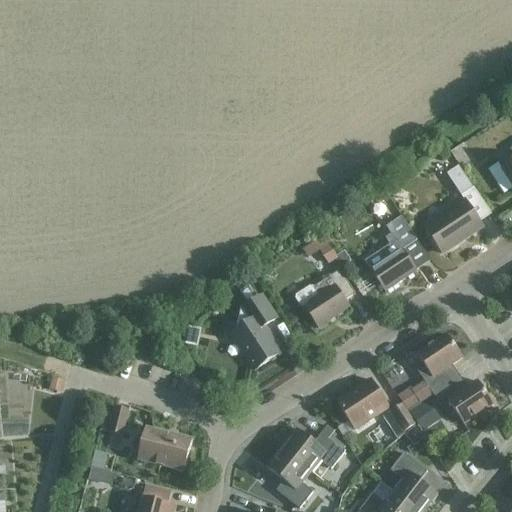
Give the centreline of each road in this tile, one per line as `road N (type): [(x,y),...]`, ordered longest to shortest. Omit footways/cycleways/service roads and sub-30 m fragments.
road 1 (residential): [(40,511),(71,386),(84,377),(190,413),(227,439)]
road 2 (residential): [(227,439),(456,291)]
